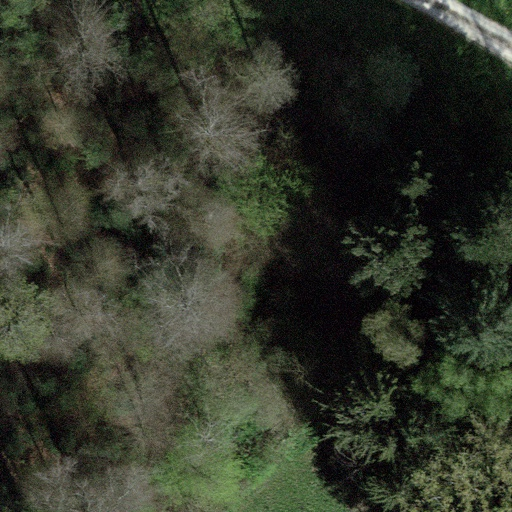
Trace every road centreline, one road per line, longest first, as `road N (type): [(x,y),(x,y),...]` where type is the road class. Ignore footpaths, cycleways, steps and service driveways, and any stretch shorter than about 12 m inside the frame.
road 1 (track): [(396,511),(331,338),(325,306),(333,283),(353,267),(395,260),(511,281)]
road 2 (track): [(403,0),(511,60)]
